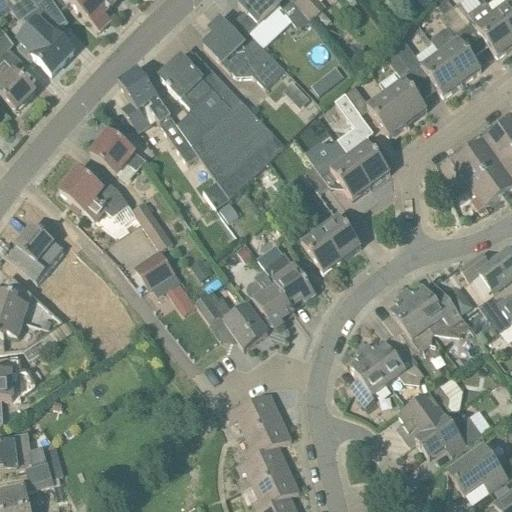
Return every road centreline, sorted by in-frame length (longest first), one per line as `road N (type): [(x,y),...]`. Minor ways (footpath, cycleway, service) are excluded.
road 1 (tertiary): [(0,200),(184,0)]
road 2 (residential): [(417,260),(409,182),(416,162),(511,90)]
road 3 (residential): [(320,426),(319,374),(341,320),(369,289),(417,260)]
road 4 (residential): [(415,511),(366,435),(320,426)]
